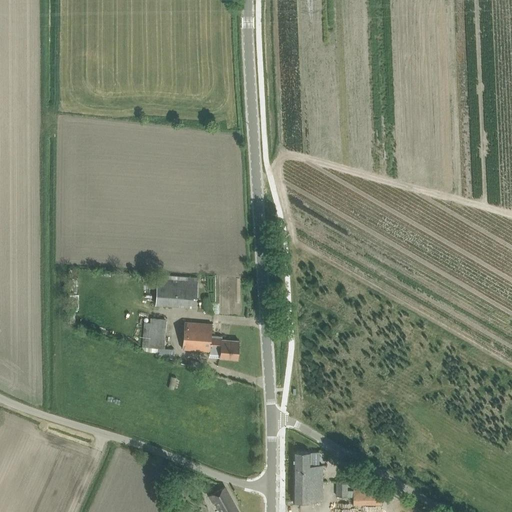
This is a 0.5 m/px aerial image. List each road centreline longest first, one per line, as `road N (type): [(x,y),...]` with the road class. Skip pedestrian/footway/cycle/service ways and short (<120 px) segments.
road 1 (tertiary): [(271,419),(248,0)]
road 2 (unclassified): [(271,487),(241,484),(0,402)]
road 3 (unclassified): [(448,511),(292,420),(271,419)]
